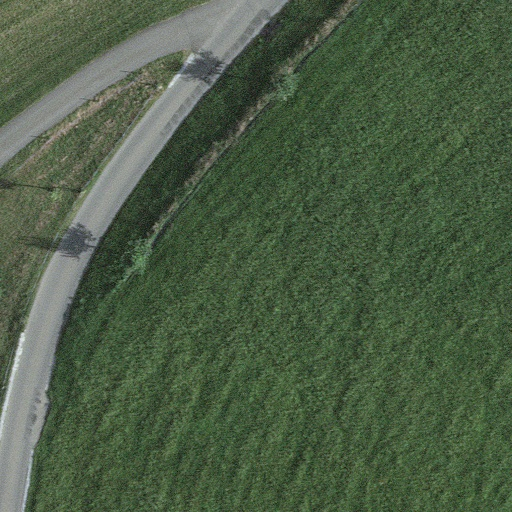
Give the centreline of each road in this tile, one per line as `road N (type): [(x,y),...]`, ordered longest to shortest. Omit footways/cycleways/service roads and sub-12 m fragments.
road 1 (tertiary): [(268,0),(148,140),(76,254),(26,399),(4,511)]
road 2 (track): [(264,4),(161,40),(0,152)]
